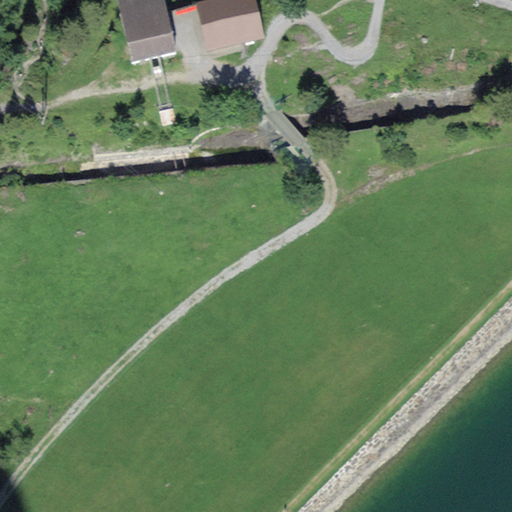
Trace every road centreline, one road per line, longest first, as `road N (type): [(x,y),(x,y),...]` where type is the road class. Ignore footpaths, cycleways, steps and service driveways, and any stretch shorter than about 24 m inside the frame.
road 1 (track): [(0,499),(125,360),(239,263),(317,219),(329,198),(326,176),(271,112),(249,70)]
road 2 (track): [(381,0),(363,52),(335,49),(310,14),(298,11),(285,17),(249,70),(202,72),(0,117)]
